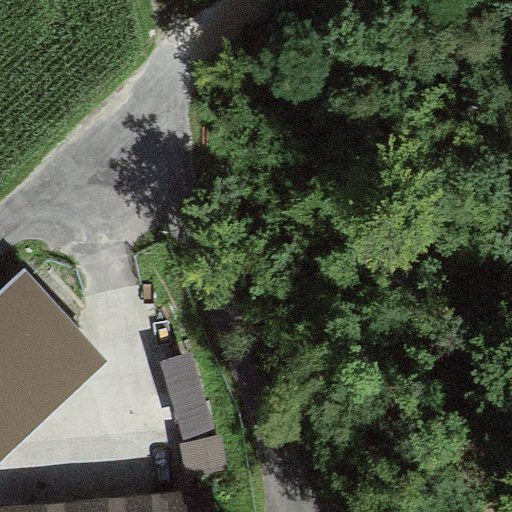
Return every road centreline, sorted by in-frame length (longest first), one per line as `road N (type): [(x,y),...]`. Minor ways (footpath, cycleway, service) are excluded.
road 1 (track): [(184,79),(201,216),(304,511)]
road 2 (track): [(0,233),(184,79)]
